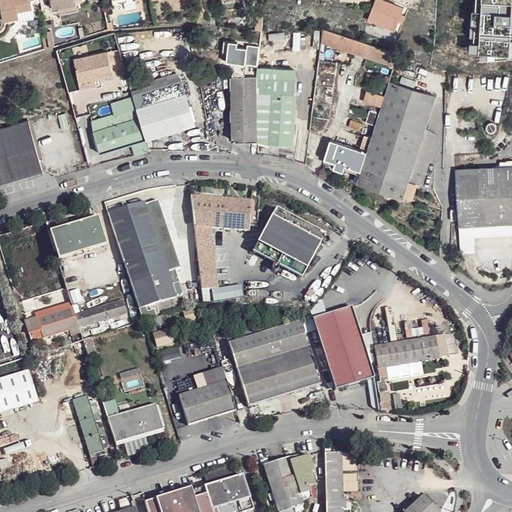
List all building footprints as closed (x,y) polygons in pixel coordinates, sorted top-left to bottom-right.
[(30,17),(26,0),(0,0),(0,15),(1,20),(15,17),(15,20),(30,17)] [(47,0),(50,10),(56,9),(74,5),(72,0),(47,0)] [(403,11),(376,0),(370,16),(397,27),(403,11)] [(404,9),(382,0),(375,0),(376,0),(403,11),(404,9)] [(511,0),(474,0),(472,51),(511,53),(511,0)] [(399,57),(324,31),(322,43),(322,44),(395,69),(399,57)] [(44,49),(52,47),(49,34),(41,36),(44,49)] [(227,64),(258,68),(260,47),(225,42),(224,51),(229,52),(227,64)] [(110,72),(104,50),(71,59),(77,81),(79,89),(98,83),(96,76),(110,72)] [(257,90),(257,80),(233,80),(234,143),(246,143),(259,143),(259,142),(258,105),(258,95),(257,90)] [(297,81),(257,80),(257,90),(258,95),(258,105),(259,142),(278,144),(297,147),(297,81)] [(181,81),(133,95),(134,98),(146,140),(170,133),(194,126),(181,81)] [(406,90),(391,85),(359,184),(386,193),(412,202),(417,188),(408,184),(412,172),(413,171),(425,134),(435,100),(406,90)] [(146,140),(134,98),(112,104),(115,113),(93,120),(96,131),(94,132),(101,153),(123,146),(146,140)] [(28,121),(0,129),(0,183),(42,170),(28,121)] [(437,139),(425,134),(413,171),(417,172),(425,175),(426,172),(437,139)] [(368,153),(331,141),(325,160),(335,164),(334,169),(339,170),(343,172),(345,167),(361,172),(368,153)] [(75,166),(76,170),(77,172),(89,169),(88,163),(75,166)] [(511,169),(456,171),(460,225),(511,221),(511,169)] [(260,204),(191,199),(202,292),(217,290),(212,230),(249,233),(250,228),(258,229),(260,204)] [(145,203),(108,215),(138,310),(183,296),(175,272),(168,274),(161,250),(167,248),(173,246),(162,210),(155,212),(149,214),(145,203)] [(302,223),(277,209),(253,253),(302,282),(327,238),(302,223)] [(98,217),(48,231),(57,260),(106,245),(98,217)] [(511,221),(460,225),(461,250),(476,249),(475,236),(511,233),(511,221)] [(175,272),(167,248),(161,250),(168,274),(175,272)] [(75,264),(60,269),(72,305),(72,307),(76,306),(83,304),(75,274),(77,271),(75,264)] [(75,317),(75,318),(80,334),(91,331),(89,324),(126,313),(122,302),(75,317)] [(72,307),(72,305),(36,316),(37,320),(73,309),(72,307)] [(376,377),(354,306),(315,318),(318,329),(337,390),(376,377)] [(74,315),(73,309),(37,320),(25,323),(29,334),(32,333),(35,342),(68,332),(68,334),(72,333),(73,336),(80,334),(75,318),(75,317),(74,315)] [(315,318),(314,316),(302,320),(306,332),(318,329),(315,318)] [(306,332),(302,320),(264,332),(227,343),(248,407),(285,395),(321,384),(306,332)] [(227,343),(264,332),(261,323),(225,334),(227,343)] [(155,351),(175,346),(171,329),(151,334),(155,351)] [(451,336),(435,339),(438,360),(457,357),(456,343),(451,336)] [(377,369),(387,367),(392,367),(421,363),(429,362),(438,360),(435,339),(374,347),(377,369)] [(74,356),(71,344),(54,350),(58,361),(74,356)] [(54,350),(46,352),(50,364),(58,361),(54,350)] [(421,363),(392,367),(394,380),(422,376),(421,363)] [(388,377),(387,367),(377,369),(379,379),(383,378),(388,377)] [(30,369),(0,378),(0,413),(40,401),(30,369)] [(120,375),(123,391),(143,388),(140,371),(120,375)] [(236,411),(226,381),(178,396),(187,426),(211,419),(236,411)] [(380,403),(386,402),(389,401),(388,392),(378,394),(380,403)] [(87,397),(72,401),(94,468),(108,463),(103,449),(110,447),(102,425),(96,426),(95,424),(101,422),(99,415),(93,417),(88,401),(87,397)] [(94,400),(88,401),(93,417),(99,415),(94,400)] [(386,402),(380,403),(381,412),(391,410),(389,401),(386,402)] [(155,405),(107,418),(115,444),(163,430),(155,405)] [(342,511),(341,454),(325,454),(325,511),(342,511)] [(287,458),(264,465),(279,511),(283,511),(313,503),(307,485),(313,483),(310,473),(313,472),(308,456),(298,459),(289,461),(287,458)] [(218,482),(193,489),(200,511),(249,511),(253,511),(242,475),(218,482)] [(200,511),(193,489),(193,487),(145,503),(147,511),(200,511)] [(402,511),(432,511),(418,497),(409,505),(402,511)]
